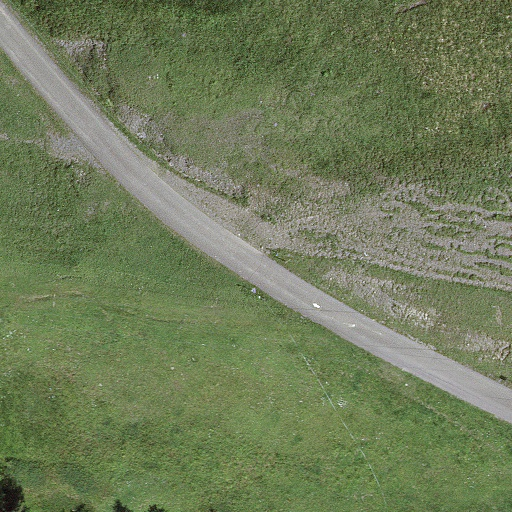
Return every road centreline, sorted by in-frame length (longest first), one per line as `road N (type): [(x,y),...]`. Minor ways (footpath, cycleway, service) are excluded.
road 1 (track): [(0,23),(145,180),(214,239),(378,339),(511,406)]
road 2 (track): [(164,199),(0,132)]
